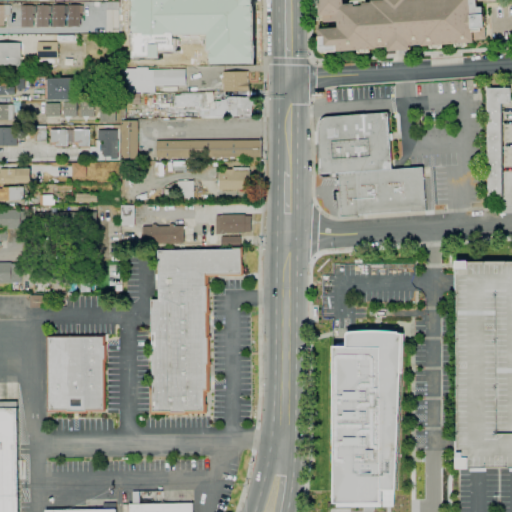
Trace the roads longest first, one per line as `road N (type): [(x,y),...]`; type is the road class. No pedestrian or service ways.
road 1 (residential): [(288,235),(511,223)]
road 2 (tertiary): [(289,81),(511,65)]
road 3 (primary): [(286,441),(288,235)]
